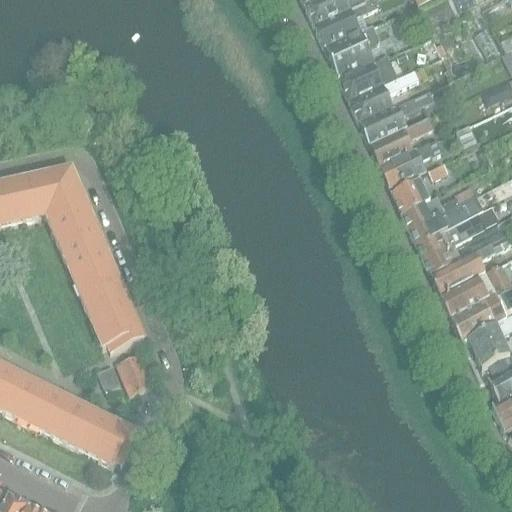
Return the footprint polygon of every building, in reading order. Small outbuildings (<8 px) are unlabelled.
[(298,0),(303,9),(322,0),(298,0)] [(322,0),(303,9),(313,31),(349,14),(364,7),(361,0),(322,0)] [(349,14),(313,31),(323,53),(367,32),(365,28),(361,19),(377,12),(373,3),(364,7),(349,14)] [(371,30),(367,32),(323,53),(338,85),(374,68),(373,67),(374,67),(369,56),(376,53),(379,46),(371,30)] [(374,68),(338,85),(347,106),(382,91),(382,90),(397,84),(394,78),(387,62),(382,64),(374,67),(373,67),(374,68)] [(382,91),(347,106),(358,128),(392,111),(386,99),(417,84),(413,76),(397,84),(382,90),(382,91)] [(392,111),(358,128),(368,150),(406,132),(400,120),(432,106),(428,96),(392,111)] [(406,132),(368,150),(378,172),(413,156),(408,144),(432,132),(427,122),(406,132)] [(468,130),(456,136),(463,152),(476,147),(468,130)] [(413,156),(378,172),(388,194),(425,177),(419,165),(430,160),(431,162),(442,157),(436,145),(413,156)] [(431,185),(447,178),(443,169),(427,176),(431,185)] [(67,179),(0,194),(0,232),(46,222),(102,354),(108,351),(111,358),(138,346),(67,179)] [(390,198),(400,220),(429,205),(419,184),(390,198)] [(436,202),(429,205),(400,220),(408,236),(439,219),(439,220),(440,220),(444,218),(444,217),(474,201),(469,192),(454,200),(455,203),(440,210),(436,202)] [(439,219),(408,236),(415,251),(468,223),(475,219),(471,212),(446,225),(447,227),(444,228),(440,220),(439,220),(439,219)] [(468,223),(415,251),(422,266),(454,250),(472,240),(485,233),(477,218),(475,219),(468,223)] [(454,250),(422,266),(429,281),(505,241),(507,240),(503,234),(470,251),(470,252),(458,258),(454,250)] [(505,241),(429,281),(439,301),(484,276),(479,266),(510,250),(505,241)] [(484,276),(439,301),(449,324),(492,303),(497,300),(484,276)] [(492,303),(449,324),(461,348),(467,344),(509,321),(499,298),(497,300),(492,303)] [(511,319),(509,321),(467,344),(481,373),(488,369),(493,380),(511,369),(511,365),(501,342),(502,341),(509,341),(509,337),(511,336),(511,319)] [(129,400),(153,390),(140,359),(116,369),(129,400)] [(511,373),(487,387),(498,409),(511,400),(511,373)] [(0,375),(0,416),(112,473),(115,467),(121,470),(135,442),(0,375)] [(511,400),(498,409),(491,413),(503,438),(511,432),(511,400)] [(27,511),(7,502),(1,511),(27,511)]
